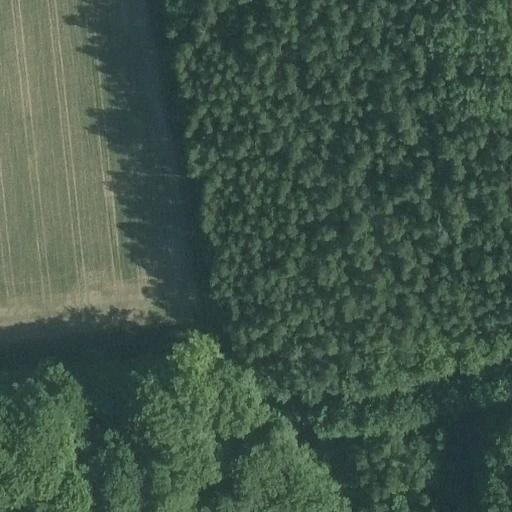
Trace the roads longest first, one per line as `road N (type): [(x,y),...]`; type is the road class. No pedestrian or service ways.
road 1 (tertiary): [(0,422),(511,355)]
road 2 (track): [(235,396),(166,0)]
